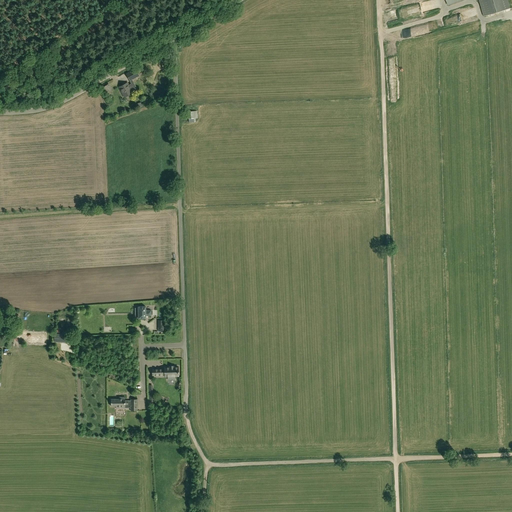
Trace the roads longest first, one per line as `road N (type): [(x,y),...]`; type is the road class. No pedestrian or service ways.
road 1 (track): [(395,458),(378,0)]
road 2 (unclassified): [(186,414),(174,36)]
road 3 (unclassified): [(0,113),(48,107),(174,36)]
road 4 (track): [(205,466),(395,458)]
road 5 (track): [(0,217),(179,203)]
